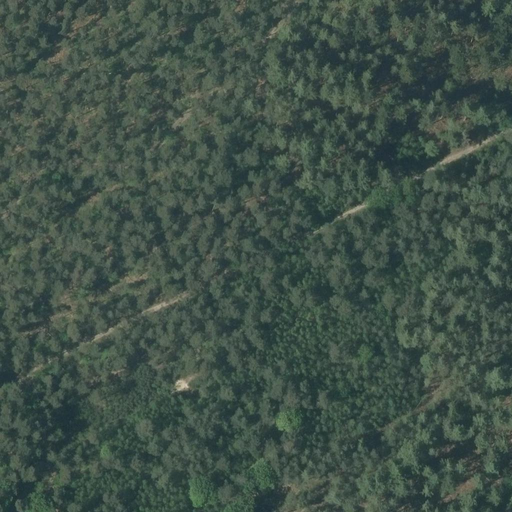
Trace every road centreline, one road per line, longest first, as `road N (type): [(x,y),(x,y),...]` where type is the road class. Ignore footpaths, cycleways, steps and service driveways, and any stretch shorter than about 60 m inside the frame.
road 1 (track): [(15,378),(511,127)]
road 2 (track): [(0,216),(42,166),(137,160),(299,0)]
road 3 (track): [(0,348),(47,442),(51,511)]
